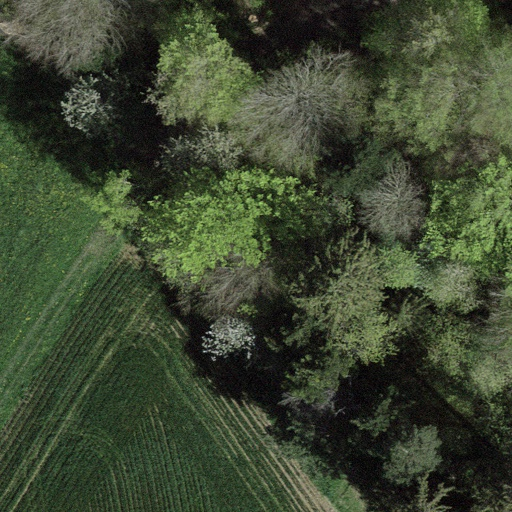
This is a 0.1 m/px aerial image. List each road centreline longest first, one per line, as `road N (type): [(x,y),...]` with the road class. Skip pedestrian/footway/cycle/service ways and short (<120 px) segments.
road 1 (track): [(317,0),(199,102),(122,184),(0,381)]
road 2 (track): [(411,0),(511,250)]
